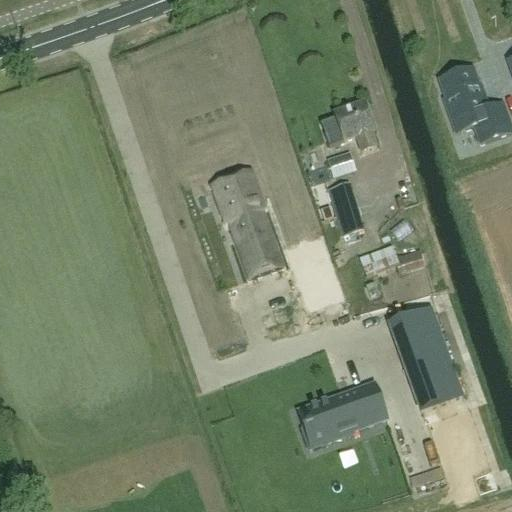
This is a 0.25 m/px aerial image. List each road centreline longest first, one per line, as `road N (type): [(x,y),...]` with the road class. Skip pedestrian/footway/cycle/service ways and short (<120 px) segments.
road 1 (unknown): [(89,26),(205,359),(227,365),(349,322)]
road 2 (secondary): [(0,58),(164,0)]
